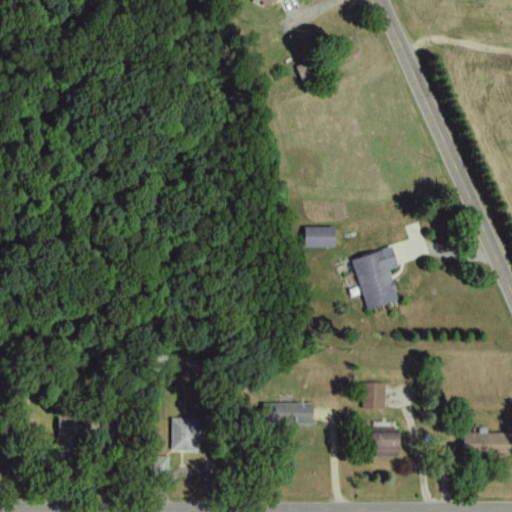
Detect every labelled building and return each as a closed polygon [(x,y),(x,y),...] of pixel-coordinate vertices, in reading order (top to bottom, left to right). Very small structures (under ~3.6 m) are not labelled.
[(301,247),(330,248),(331,228),(301,227),(301,247)] [(363,310),(395,300),(386,270),(394,268),(388,248),(348,260),(363,310)] [(381,410),(382,384),(360,383),(359,409),(381,410)] [(259,403),(258,426),(307,427),(308,404),(259,403)] [(168,451),(195,451),(196,419),(168,418),(168,451)] [(393,428),(366,429),(367,457),(394,456),(393,428)] [(483,433),(483,432),(459,431),(459,455),(509,457),(509,434),(483,433)] [(150,457),(151,476),(167,475),(166,456),(150,457)]
